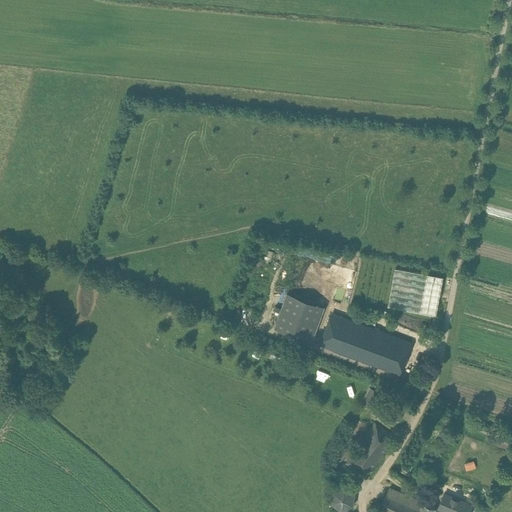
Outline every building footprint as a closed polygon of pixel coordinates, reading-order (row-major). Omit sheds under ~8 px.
[(395,268),(388,307),(436,316),(443,277),(395,268)] [(274,328),(312,342),(325,306),(286,292),(274,328)] [(333,307),(319,344),(331,349),(400,374),(412,342),(381,331),(373,328),(375,323),(360,317),(358,322),(343,317),(345,311),(333,307)] [(214,328),(211,337),(219,340),(222,331),(214,328)] [(244,340),(236,337),(232,346),(240,349),(244,340)] [(381,393),(370,386),(361,403),(366,406),(365,408),(370,411),(371,408),(372,409),(381,393)] [(396,437),(387,431),(376,423),(346,463),(366,477),(396,437)] [(468,470),(478,467),(476,460),(466,463),(468,470)] [(353,506),(355,493),(344,485),(332,490),(331,504),(342,511),(353,506)] [(415,498),(399,491),(390,487),(378,511),(434,511),(436,507),(423,502),(422,505),(413,501),(415,498)] [(445,494),(439,508),(449,511),(464,511),(467,503),(445,494)]
